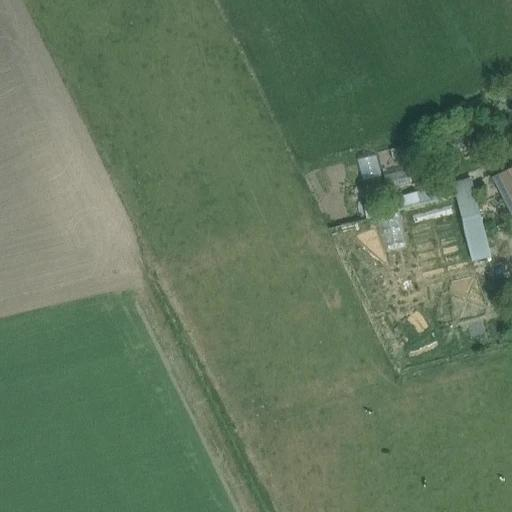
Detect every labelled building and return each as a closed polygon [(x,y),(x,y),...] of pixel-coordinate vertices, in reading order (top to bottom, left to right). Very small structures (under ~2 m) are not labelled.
[(400,169),(404,180),(427,172),(423,161),(400,169)] [(511,166),(494,176),(511,210),(511,166)] [(471,178),(417,192),(420,204),(455,195),(472,261),(490,256),(478,207),(474,190),(471,178)] [(422,360),(510,343),(497,276),(409,293),(422,360)] [(322,306),(319,291),(291,296),(294,312),(322,306)]
